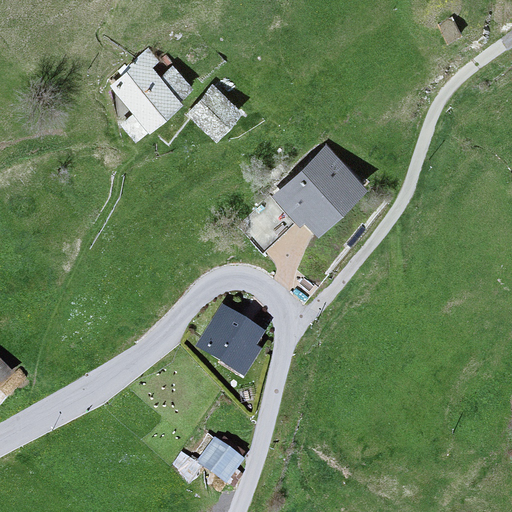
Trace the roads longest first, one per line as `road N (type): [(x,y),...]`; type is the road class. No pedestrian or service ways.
road 1 (residential): [(286,335),(405,198),(440,97),(511,33)]
road 2 (unclassified): [(286,335),(276,298),(243,281),(211,289),(171,334),(0,436)]
road 3 (unclassified): [(233,511),(264,436),(286,335)]
